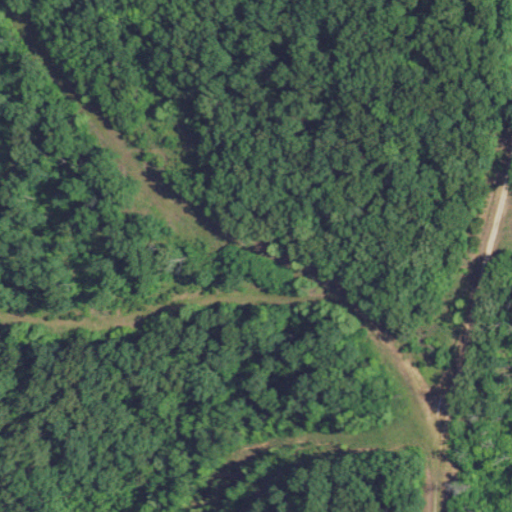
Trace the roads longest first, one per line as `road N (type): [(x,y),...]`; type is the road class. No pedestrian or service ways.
road 1 (track): [(437,511),(437,457),(411,377),(368,314),(302,266),(201,225),(157,188),(9,0)]
road 2 (track): [(437,457),(511,154)]
